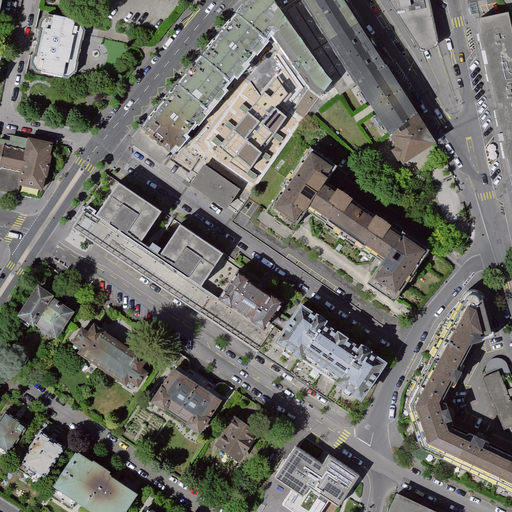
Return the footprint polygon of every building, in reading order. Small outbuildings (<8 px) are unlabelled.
[(270,33),(273,29),(288,6),(298,0),(250,0),(247,4),(241,10),(239,13),(267,36),(270,33)] [(314,89),(323,96),(333,84),(341,96),(359,83),(305,0),(298,0),(288,6),(273,29),(278,32),(275,35),(314,89)] [(402,159),(405,163),(436,143),(346,0),(305,0),(359,83),(359,84),(369,100),(372,104),(375,110),(384,123),(389,131),(392,136),(399,148),(394,151),(400,160),(402,159)] [(431,0),(388,0),(421,52),(424,53),(427,53),(439,49),(441,46),(441,43),(431,0)] [(231,79),(267,36),(239,13),(203,55),(231,79)] [(481,19),(492,70),(511,66),(511,14),(506,15),(481,19)] [(82,21),(51,15),(43,21),(33,65),(39,73),(70,80),(75,77),(79,74),(88,32),(86,28),(82,21)] [(231,79),(203,55),(178,84),(207,109),(231,79)] [(511,66),(492,70),(502,115),(511,112),(511,66)] [(178,84),(144,125),(172,150),(207,109),(178,84)] [(511,112),(502,115),(510,153),(511,152),(511,112)] [(161,163),(172,150),(144,125),(133,137),(134,144),(161,163)] [(0,166),(1,167),(0,172),(0,178),(1,179),(0,183),(0,190),(18,194),(20,184),(42,188),(45,176),(47,177),(51,156),(48,155),(50,145),(11,137),(10,143),(0,140),(0,166)] [(340,165),(314,147),(268,212),(294,230),(308,210),(384,262),(370,283),(395,301),(431,248),(408,232),(407,234),(329,181),(340,165)] [(241,189),(205,163),(190,184),(227,210),(241,189)] [(137,244),(160,210),(116,181),(94,215),(137,244)] [(349,414),(360,398),(279,343),(284,335),(270,326),(267,331),(221,300),(202,287),(157,258),(145,249),(137,244),(94,215),(86,209),(73,228),(349,414)] [(202,287),(224,254),(180,224),(163,249),(157,258),(202,287)] [(157,258),(163,249),(151,241),(145,249),(157,258)] [(239,273),(221,300),(267,331),(270,326),(285,304),(274,296),(273,298),(249,282),(250,280),(239,273)] [(49,295),(35,285),(16,314),(30,323),(31,322),(54,337),(71,311),(48,296),(49,295)] [(465,294),(443,337),(467,349),(471,342),(495,336),(484,297),(483,294),(481,292),(477,290),(474,290),(471,290),(468,292),(465,294)] [(330,323),(304,305),(284,335),(279,343),(360,398),(363,400),(388,363),(329,326),(330,323)] [(87,333),(80,328),(71,342),(80,348),(77,353),(125,384),(128,380),(138,386),(146,373),(144,372),(147,367),(143,365),(146,359),(135,352),(134,353),(103,333),(104,331),(93,324),(87,333)] [(452,377),(458,380),(463,371),(457,368),(467,349),(443,337),(419,383),(443,395),(452,377)] [(220,401),(173,371),(153,402),(164,409),(167,404),(192,421),(189,425),(199,432),(220,401)] [(511,395),(502,372),(486,378),(508,430),(511,428),(511,395)] [(443,395),(419,383),(408,405),(423,448),(450,433),(446,422),(453,420),(449,411),(443,412),(439,401),(443,395)] [(26,426),(7,413),(0,423),(0,445),(9,452),(26,426)] [(258,434),(235,419),(218,445),(240,461),(258,434)] [(64,448),(42,433),(23,462),(45,476),(64,448)] [(450,433),(423,448),(493,481),(504,458),(484,449),(487,443),(477,438),(475,445),(450,433)] [(323,465),(296,447),(275,477),(292,488),(283,503),(296,511),(321,511),(329,501),(338,507),(359,476),(329,456),(323,465)] [(75,454),(73,453),(50,488),(87,511),(126,511),(137,496),(109,477),(110,476),(108,475),(109,473),(92,462),(91,463),(76,453),(75,454)] [(511,461),(504,458),(493,481),(511,490),(511,461)] [(436,511),(399,495),(391,511),(436,511)]
